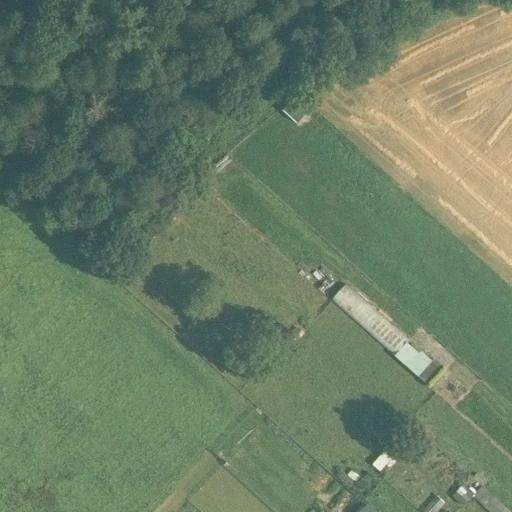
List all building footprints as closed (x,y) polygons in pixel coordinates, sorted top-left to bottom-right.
[(175,219),(169,212),(146,233),(152,240),(175,219)] [(410,343),(346,287),(332,303),(395,359),(410,343)] [(299,342),(305,335),(301,330),(294,337),(299,342)] [(426,386),(442,368),(435,362),(419,380),(426,386)] [(409,425),(396,441),(403,446),(416,430),(409,425)] [(387,452),(375,467),(380,472),(393,457),(387,452)] [(465,509),(474,498),(489,511),(508,511),(482,489),(476,497),(459,482),(448,494),(465,509)]
